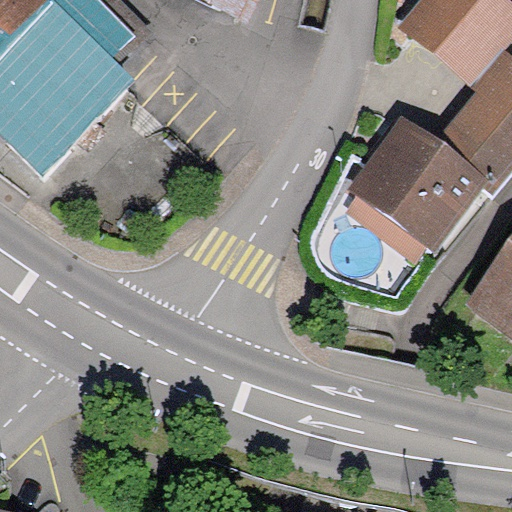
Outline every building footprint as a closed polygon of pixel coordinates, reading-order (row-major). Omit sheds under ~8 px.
[(0,0),(0,146),(40,184),(65,158),(134,85),(110,62),(131,40),(88,0),(0,0)] [(186,0),(252,30),(263,0),(186,0)] [(511,4),(507,0),(421,0),(401,24),(473,85),(505,48),(511,39),(511,4)] [(500,184),(511,169),(511,53),(505,48),(473,85),(482,93),(445,139),(500,184)] [(402,122),(352,191),(437,252),(487,183),(402,122)] [(511,236),(461,306),(511,343),(511,236)]
